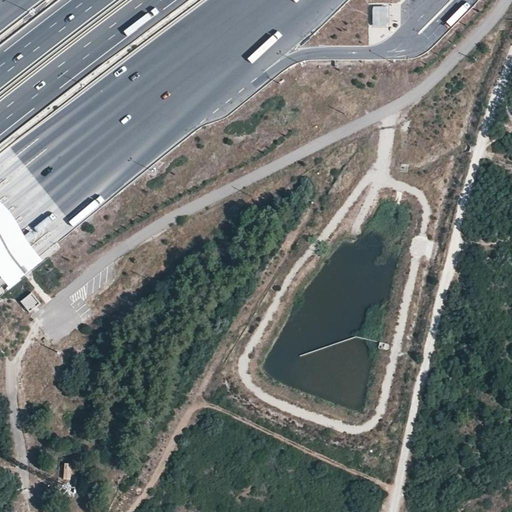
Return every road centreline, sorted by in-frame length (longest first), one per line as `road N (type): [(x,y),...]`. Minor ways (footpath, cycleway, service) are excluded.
road 1 (track): [(395,511),(493,109),(511,65)]
road 2 (motorway): [(0,216),(272,0)]
road 3 (track): [(399,491),(198,406),(131,511)]
road 4 (motorway): [(0,118),(154,0)]
